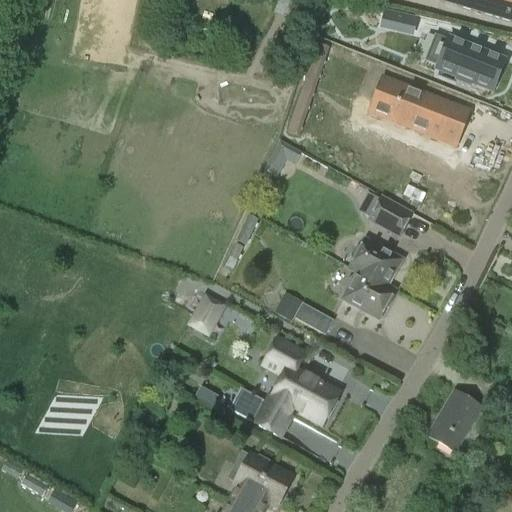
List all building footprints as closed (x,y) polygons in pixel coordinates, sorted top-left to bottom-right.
[(278,0),(273,14),(295,23),(302,6),(286,0),(278,0)] [(511,0),(441,0),(441,1),(511,22),(511,0)] [(405,18),(384,13),(381,27),(401,32),(405,18)] [(298,139),(332,38),(320,33),(285,135),(298,139)] [(448,40),(447,43),(435,39),(425,64),(437,68),(435,71),(458,80),(456,83),(471,89),(472,86),(492,94),(505,63),(448,40)] [(469,113),(382,78),(367,115),(455,150),(469,113)] [(283,173),(282,166),(300,165),(299,147),(272,148),(273,174),(283,173)] [(330,169),(326,179),(349,187),(353,178),(330,169)] [(409,215),(381,200),(369,221),(398,237),(409,215)] [(244,247),(256,221),(247,217),(235,242),(244,247)] [(351,270),(358,274),(386,289),(387,288),(401,262),(367,243),(351,270)] [(232,270),(242,251),(233,247),(224,266),(232,270)] [(358,274),(344,301),(378,320),(385,308),(388,309),(395,298),(392,296),(394,292),(387,288),(386,289),(358,274)] [(332,322),(301,305),(302,304),(285,295),(273,315),(291,325),(294,319),(324,336),(332,322)] [(187,328),(188,329),(209,340),(226,309),(205,298),(204,297),(193,316),(187,328)] [(320,427),(325,418),(330,417),(335,409),(333,403),(338,394),(295,371),(303,355),(277,341),(262,370),(282,380),(271,401),(268,406),(241,391),(229,411),(279,439),(291,419),(289,418),(292,412),(320,427)] [(511,390),(496,381),(484,402),(511,417),(511,390)] [(481,409),(454,393),(428,438),(454,454),(481,409)] [(224,412),(214,407),(211,413),(221,418),(224,412)] [(262,511),(267,504),(275,509),(292,479),(269,467),(271,464),(258,457),(256,460),(250,456),(233,486),(237,488),(223,511),(262,511)]
